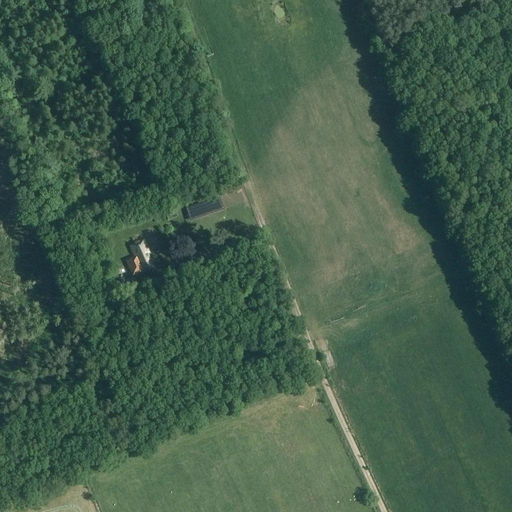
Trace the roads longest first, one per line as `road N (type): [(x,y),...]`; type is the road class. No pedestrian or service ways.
road 1 (track): [(383,511),(314,359),(177,0)]
road 2 (track): [(236,154),(34,228),(99,371)]
